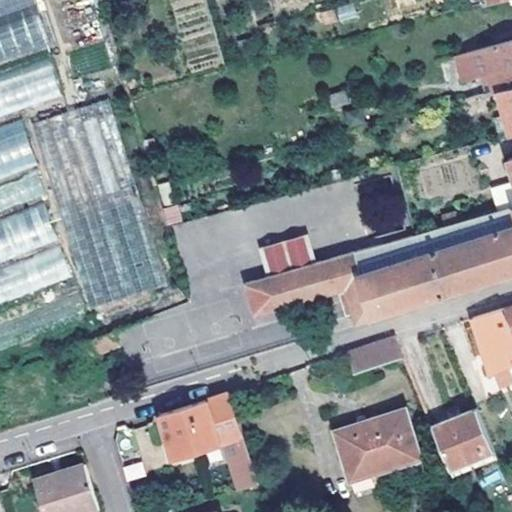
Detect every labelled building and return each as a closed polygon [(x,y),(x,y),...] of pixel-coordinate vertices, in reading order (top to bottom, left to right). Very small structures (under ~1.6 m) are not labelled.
[(8,0),(0,3),(0,51),(47,34),(34,0),(8,0)] [(353,3),(335,7),(339,22),(357,18),(353,3)] [(50,39),(0,57),(0,105),(66,81),(50,39)] [(511,41),(458,56),(466,82),(482,77),(491,74),(497,93),(502,91),(511,88),(511,41)] [(482,77),(488,95),(497,93),(491,74),(482,77)] [(511,127),(511,88),(502,91),(509,116),(511,127)] [(34,123),(93,310),(172,284),(111,98),(34,123)] [(472,99),(461,102),(466,120),(477,118),(472,99)] [(496,120),(500,138),(511,135),(511,127),(509,116),(496,120)] [(23,123),(0,129),(0,300),(70,281),(47,201),(38,169),(37,169),(23,123)] [(511,210),(416,236),(357,252),(363,273),(344,279),(348,290),(358,324),(511,276),(511,210)] [(262,248),(271,278),(319,263),(309,233),(262,248)] [(363,273),(357,252),(319,263),(271,278),(249,285),(260,316),(348,290),(344,279),(363,273)] [(58,299),(32,315),(39,327),(65,311),(58,299)] [(511,322),(505,307),(473,317),(498,372),(511,365),(511,322)] [(117,331),(84,344),(88,357),(121,346),(117,331)] [(398,334),(349,351),(355,371),(406,354),(400,339),(398,334)] [(232,392),(156,415),(170,459),(229,441),(244,482),(260,476),(232,392)] [(427,457),(410,406),(338,429),(356,480),(427,457)] [(477,408),(435,425),(452,467),(498,458),(477,408)] [(124,466),(127,480),(144,476),(141,462),(124,466)] [(97,500),(85,465),(34,481),(44,511),(93,511),(100,510),(97,500)]
